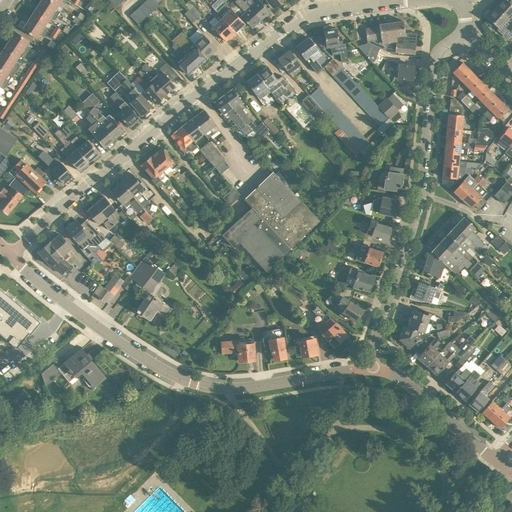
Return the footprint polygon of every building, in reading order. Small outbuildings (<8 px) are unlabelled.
[(47,0),(41,0),(38,5),(56,17),(59,13),(56,10),(58,7),(47,0)] [(113,0),(109,0),(107,2),(114,10),(119,5),(113,0)] [(240,0),(236,0),(234,2),(236,5),(231,10),(244,24),(246,23),(251,28),(253,27),(254,27),(257,25),(256,24),(260,21),(240,0)] [(240,0),(260,21),(269,12),(258,0),(254,4),(250,0),(240,0)] [(267,0),(274,8),(284,0),(267,0)] [(511,0),(510,0),(508,3),(505,0),(502,0),(495,8),(511,23),(511,0)] [(184,5),(189,10),(193,6),(189,1),(184,5)] [(89,2),(84,8),(90,12),(94,6),(89,2)] [(231,10),(230,9),(225,3),(215,12),(217,14),(221,19),(234,33),(244,24),(231,10)] [(143,4),(138,8),(146,17),(151,13),(143,4)] [(38,5),(33,14),(47,23),(51,18),(54,21),(56,17),(38,5)] [(201,14),(193,6),(189,10),(188,11),(196,19),(201,14)] [(146,17),(138,8),(129,16),(137,25),(146,17)] [(502,35),(508,28),(511,31),(511,23),(495,8),(486,18),(498,29),(496,30),(502,35)] [(191,23),(196,19),(188,11),(183,15),(191,23)] [(82,21),(84,17),(85,16),(80,12),(77,17),(80,20),(82,21)] [(33,14),(27,22),(45,34),(49,29),(45,27),(47,23),(33,14)] [(234,33),(221,19),(217,14),(213,19),(216,22),(211,27),(225,42),(234,33)] [(77,25),(80,21),(80,20),(77,17),(76,16),(72,22),(77,25)] [(27,22),(22,30),(37,40),(40,35),(43,37),(45,34),(27,22)] [(379,28),(382,50),(395,56),(395,53),(415,55),(417,34),(410,33),(404,34),(403,22),(379,25),(379,28)] [(62,31),(67,34),(71,30),(66,26),(62,31)] [(56,27),(50,36),(55,39),(61,30),(56,27)] [(380,49),(382,50),(379,28),(365,29),(367,44),(357,47),(365,56),(372,63),(375,61),(380,49)] [(347,61),(344,44),(341,44),(340,37),(337,37),(336,29),(323,31),(326,47),(331,46),(332,55),(340,54),(341,62),(347,61)] [(203,35),(198,30),(188,38),(193,44),(206,58),(216,49),(203,35)] [(9,40),(27,52),(30,48),(26,46),(29,41),(15,32),(9,40)] [(206,58),(193,44),(188,38),(182,32),(178,35),(172,40),(175,44),(197,67),(201,62),(203,63),(206,61),(205,59),(206,58)] [(76,45),(84,38),(79,33),(71,40),(76,45)] [(296,47),(308,64),(321,55),(308,39),(296,47)] [(9,40),(3,48),(18,58),(21,54),(24,56),(27,52),(9,40)] [(50,41),(47,46),(52,49),(55,44),(50,41)] [(187,76),(189,74),(191,74),(193,72),(192,71),(197,67),(175,44),(171,48),(181,60),(177,64),(187,76)] [(63,46),(57,52),(62,57),(68,51),(63,46)] [(42,50),(37,47),(32,56),(36,59),(40,61),(45,52),(42,50)] [(3,48),(0,53),(0,58),(16,69),(19,65),(15,63),(18,58),(3,48)] [(289,74),(300,66),(289,51),(277,60),(282,67),(284,66),(289,74)] [(0,58),(0,70),(11,77),(16,69),(0,58)] [(36,59),(31,67),(34,69),(40,61),(36,59)] [(333,59),(324,67),(328,72),(337,63),(333,59)] [(141,67),(145,72),(165,95),(166,94),(169,90),(171,92),(176,88),(164,74),(159,78),(156,76),(155,77),(153,74),(154,73),(150,68),(150,69),(145,63),(141,67)] [(328,72),(332,76),(341,68),(337,63),(328,72)] [(461,82),(471,72),(462,63),(452,73),(461,82)] [(397,79),(412,81),(413,67),(396,65),(396,73),(397,74),(397,79)] [(31,67),(25,75),(29,78),(34,69),(31,67)] [(257,74),(270,92),(271,94),(281,87),(287,95),(293,91),(282,77),(277,81),(267,67),(257,74)] [(345,72),(341,68),(332,76),(336,80),(345,72)] [(0,70),(0,82),(5,86),(11,77),(0,70)] [(160,99),(165,95),(145,72),(140,77),(145,81),(146,80),(148,83),(147,84),(148,86),(144,90),(157,105),(162,101),(160,99)] [(340,85),(349,76),(345,72),(336,80),(340,85)] [(471,92),(481,82),(471,72),(461,82),(471,92)] [(246,82),(256,97),(259,100),(264,96),(270,92),(257,74),(246,82)] [(25,75),(20,84),(23,86),(29,78),(25,75)] [(353,81),(349,76),(340,85),(344,89),(353,81)] [(148,103),(140,94),(126,79),(121,85),(134,98),(130,102),(141,114),(139,115),(141,118),(148,112),(146,111),(152,107),(149,103),(148,103)] [(31,93),(37,86),(33,81),(28,89),(31,93)] [(357,85),(355,83),(353,81),(344,89),(348,93),(357,85)] [(479,100),(489,91),(481,82),(471,92),(479,100)] [(20,84),(14,92),(18,94),(23,86),(20,84)] [(357,85),(348,93),(352,98),(361,89),(357,85)] [(309,96),(313,101),(322,92),(318,88),(309,96)] [(237,105),(241,102),(232,89),(230,90),(229,90),(227,92),(227,93),(223,96),(245,126),(246,125),(252,131),(256,135),(261,140),(270,131),(261,122),(257,127),(252,121),(250,122),(237,105)] [(361,89),(352,98),(356,102),(365,93),(361,89)] [(489,110),(498,100),(489,91),(479,100),(488,109),(489,110)] [(14,92),(9,100),(12,102),(18,94),(14,92)] [(138,118),(127,105),(115,92),(109,96),(116,104),(115,108),(114,110),(115,110),(114,111),(128,127),(129,126),(131,126),(134,124),(134,122),(138,118)] [(322,92),(313,101),(317,105),(326,97),(322,92)] [(462,92),(457,97),(461,101),(466,96),(462,92)] [(365,93),(356,102),(360,106),(369,98),(365,93)] [(313,101),(309,96),(308,95),(302,100),(302,104),(315,118),(322,111),(321,109),(317,105),(313,101)] [(388,100),(397,110),(403,105),(393,95),(388,100)] [(239,130),(245,137),(252,131),(246,125),(245,126),(223,96),(218,99),(217,99),(215,100),(215,102),(213,103),(223,116),(226,113),(239,130)] [(466,96),(461,101),(469,110),(474,105),(466,96)] [(326,97),(317,105),(321,109),(330,101),(326,97)] [(369,98),(360,106),(364,110),(373,102),(369,98)] [(378,108),(381,110),(385,115),(389,119),(398,111),(397,110),(388,100),(387,99),(378,108)] [(9,100),(3,108),(7,111),(12,102),(9,100)] [(463,116),(461,116),(462,106),(457,101),(455,100),(452,100),(450,115),(448,114),(447,129),(462,131),(463,116)] [(489,110),(488,109),(483,114),(489,120),(494,115),(497,119),(507,109),(498,100),(489,110)] [(321,109),(322,111),(325,114),(334,105),(330,101),(321,109)] [(373,102),(364,110),(368,115),(377,106),(373,102)] [(71,121),(77,115),(75,113),(68,106),(66,104),(62,108),(64,110),(62,111),(71,121)] [(334,105),(325,114),(329,118),(338,109),(334,105)] [(469,110),(473,114),(478,109),(475,105),(474,105),(469,110)] [(381,110),(378,108),(377,106),(368,115),(372,119),(381,110)] [(98,122),(113,139),(119,134),(119,135),(124,131),(112,118),(107,122),(94,107),(89,112),(98,122)] [(338,109),(329,118),(333,122),(342,114),(338,109)] [(381,110),(372,119),(375,123),(385,115),(381,110)] [(207,140),(219,131),(203,111),(194,117),(192,119),(203,135),(207,140)] [(98,122),(89,112),(83,117),(92,126),(88,129),(105,149),(109,145),(108,144),(113,139),(98,122)] [(342,114),(333,122),(337,126),(346,118),(342,114)] [(383,124),(389,119),(385,115),(375,123),(379,128),(383,124)] [(261,122),(270,131),(271,132),(273,135),(278,131),(276,128),(267,118),(261,122)] [(337,126),(339,128),(341,131),(350,122),(346,118),(337,126)] [(192,119),(182,127),(194,142),(203,135),(192,119)] [(393,124),(389,119),(383,124),(387,129),(393,124)] [(4,124),(8,129),(12,124),(8,120),(4,124)] [(0,154),(5,157),(17,139),(12,136),(13,134),(2,124),(0,122),(0,154)] [(32,128),(43,139),(49,133),(38,122),(32,128)] [(350,122),(341,131),(345,135),(354,127),(350,122)] [(97,156),(97,154),(98,153),(86,140),(82,144),(73,133),(65,125),(60,131),(63,134),(63,135),(69,142),(72,145),(88,162),(92,158),(94,159),(97,156)] [(194,142),(182,127),(172,136),(180,147),(179,148),(184,154),(189,150),(192,153),(198,148),(194,142)] [(354,127),(345,135),(349,139),(358,131),(354,127)] [(341,131),(339,128),(334,133),(355,157),(360,152),(356,148),(353,144),(349,139),(345,135),(341,131)] [(486,147),(494,135),(487,128),(478,129),(477,139),(477,144),(486,147)] [(499,139),(500,139),(496,144),(505,151),(511,143),(511,131),(508,128),(499,139)] [(461,143),(462,131),(447,129),(445,142),(461,143)] [(358,131),(349,139),(353,144),(362,135),(358,131)] [(83,168),(83,166),(88,162),(72,145),(69,142),(63,135),(59,138),(65,145),(60,150),(64,154),(78,171),(79,170),(81,170),(83,168)] [(362,135),(353,144),(356,148),(366,139),(362,135)] [(366,139),(356,148),(360,152),(367,146),(370,144),(366,139)] [(210,142),(205,145),(200,149),(199,150),(204,156),(214,167),(223,160),(210,142)] [(444,154),(459,155),(467,156),(467,149),(474,150),(473,152),(482,153),(483,151),(486,147),(477,144),(467,143),(461,143),(445,142),(444,154)] [(367,146),(360,152),(365,157),(372,151),(367,146)] [(31,149),(38,156),(40,154),(33,147),(31,149)] [(151,157),(169,178),(177,172),(173,168),(178,165),(173,159),(171,160),(162,148),(151,157)] [(71,179),(71,178),(72,176),(61,162),(55,157),(52,160),(43,151),(40,154),(38,156),(46,163),(63,184),(68,180),(69,180),(71,179)] [(497,161),(486,153),(485,160),(493,166),(497,161)] [(459,162),(459,155),(444,154),(443,166),(472,169),(472,168),(473,163),(459,162)] [(158,188),(169,178),(151,157),(141,165),(151,177),(149,178),(158,188)] [(3,160),(0,164),(0,167),(4,170),(8,165),(3,160)] [(45,182),(42,179),(45,175),(37,168),(34,171),(26,164),(25,165),(20,160),(14,168),(13,167),(11,170),(13,172),(29,187),(36,193),(45,182)] [(464,174),(465,174),(472,174),(472,169),(443,166),(441,178),(457,180),(458,174),(464,174)] [(390,167),(389,173),(388,178),(386,178),(385,186),(384,190),(395,191),(395,187),(401,188),(402,175),(403,169),(390,167)] [(11,170),(8,173),(15,178),(9,186),(11,188),(8,191),(3,187),(0,191),(0,198),(2,200),(0,202),(0,209),(7,215),(29,187),(13,172),(11,170)] [(278,172),(275,174),(284,185),(288,182),(278,172)] [(273,173),(255,189),(243,200),(251,208),(221,236),(233,249),(239,243),(265,272),(319,223),(300,201),(284,185),(275,174),(273,173)] [(158,207),(150,198),(154,195),(150,190),(148,191),(140,182),(139,184),(131,174),(121,183),(134,200),(142,210),(149,216),(158,207)] [(468,176),(463,181),(453,192),(462,200),(482,178),(478,175),(473,180),(468,176)] [(482,178),(462,200),(471,209),(474,206),(479,210),(486,202),(481,198),(486,192),(481,187),(486,182),(482,178)] [(503,204),(511,194),(511,186),(507,181),(494,196),(503,204)] [(122,205),(123,205),(126,209),(130,205),(137,214),(139,212),(142,215),(140,217),(148,224),(152,219),(149,216),(142,210),(134,200),(121,183),(111,192),(122,205)] [(229,206),(240,197),(233,189),(233,188),(230,185),(227,187),(230,191),(222,198),(229,206)] [(118,222),(112,214),(115,210),(104,197),(95,204),(113,226),(118,222)] [(393,203),(393,200),(382,197),(382,198),(372,200),(370,211),(379,213),(394,217),(398,204),(393,203)] [(98,225),(102,222),(108,230),(113,226),(95,204),(86,212),(98,225)] [(455,226),(480,250),(485,245),(472,232),(475,229),(463,217),(455,226)] [(386,242),(391,229),(376,224),(377,222),(371,220),(366,234),(372,236),(378,238),(378,239),(380,240),(381,239),(386,242)] [(96,246),(98,244),(104,252),(112,244),(105,239),(92,228),(92,227),(85,221),(80,225),(76,221),(66,229),(72,237),(75,240),(79,244),(83,249),(81,250),(93,264),(100,258),(89,246),(96,246)] [(480,250),(455,226),(447,234),(459,246),(472,258),(466,252),(469,248),(479,257),(483,253),(480,250)] [(447,234),(439,243),(464,267),(468,271),(473,266),(469,261),(472,258),(459,246),(447,234)] [(62,258),(65,260),(69,256),(67,254),(72,250),(60,235),(49,243),(62,258)] [(114,235),(110,240),(119,249),(124,244),(114,235)] [(498,249),(505,242),(497,235),(491,242),(498,249)] [(336,243),(330,241),(327,249),(334,251),(336,243)] [(74,267),(65,260),(62,258),(49,243),(38,251),(52,267),(63,275),(65,271),(68,274),(74,267)] [(443,263),(446,266),(451,271),(456,275),(464,267),(439,243),(432,250),(443,263)] [(156,245),(145,258),(148,261),(153,255),(160,255),(166,260),(169,256),(156,245)] [(364,263),(364,262),(378,267),(383,253),(369,248),(368,249),(361,246),(356,260),(364,263)] [(423,272),(440,278),(442,269),(446,266),(443,263),(432,250),(431,251),(427,256),(428,256),(425,265),(424,264),(422,271),(423,271),(423,272)] [(297,257),(293,253),(288,256),(292,261),(297,257)] [(150,262),(148,261),(145,258),(130,276),(129,275),(124,282),(121,286),(127,290),(135,280),(148,291),(163,272),(150,262)] [(181,270),(174,264),(166,272),(173,279),(181,270)] [(473,266),(469,270),(477,278),(481,273),(473,266)] [(247,267),(239,275),(247,284),(255,276),(247,267)] [(273,282),(282,275),(277,268),(268,275),(273,282)] [(359,271),(349,268),(347,277),(348,277),(355,279),(353,286),(353,287),(361,290),(363,291),(363,289),(369,291),(372,283),(369,282),(371,277),(358,273),(359,271)] [(118,289),(121,286),(124,282),(114,274),(104,288),(113,296),(118,289)] [(234,296),(245,286),(239,279),(234,283),(236,284),(229,290),(234,296)] [(263,291),(258,282),(253,285),(258,294),(263,291)] [(438,291),(434,290),(435,289),(418,283),(414,297),(430,303),(432,297),(438,299),(441,293),(438,292),(438,291)] [(0,337),(15,349),(39,320),(0,288),(0,337)] [(113,296),(104,288),(97,297),(103,302),(104,301),(108,304),(113,296)] [(144,300),(138,309),(133,306),(132,308),(139,313),(140,313),(149,319),(155,310),(166,317),(171,309),(161,302),(161,301),(145,290),(140,297),(144,300)] [(356,322),(363,311),(350,302),(349,303),(342,297),(337,304),(345,309),(341,314),(348,318),(348,319),(349,320),(350,318),(356,322)] [(474,298),(471,303),(476,307),(479,302),(474,298)] [(433,320),(429,319),(431,314),(424,312),(423,314),(414,309),(411,318),(427,324),(431,325),(433,320)] [(222,312),(216,319),(224,327),(230,320),(222,312)] [(424,333),(427,324),(411,318),(408,327),(404,326),(424,333)] [(315,326),(323,335),(329,341),(330,340),(335,346),(346,336),(335,324),(331,319),(326,323),(322,319),(315,326)] [(426,339),(430,335),(429,334),(428,335),(424,333),(404,326),(399,340),(400,341),(416,336),(419,339),(422,336),(426,339)] [(438,339),(449,336),(447,330),(436,333),(438,339)] [(409,350),(419,339),(416,336),(400,341),(409,350)] [(274,360),(286,358),(283,338),(269,340),(268,338),(263,339),(265,352),(271,351),(271,354),(273,354),(274,360)] [(453,356),(456,353),(461,358),(471,347),(470,346),(472,344),(467,339),(462,344),(463,345),(458,350),(456,346),(453,344),(450,342),(442,351),(427,367),(436,375),(448,363),(448,362),(453,356)] [(254,360),(253,343),(253,341),(246,342),(246,344),(238,344),(238,340),(221,342),(222,354),(238,352),(239,361),(254,360)] [(310,358),(317,356),(315,340),(293,344),(296,355),(302,354),(302,357),(309,356),(310,358)] [(442,351),(437,346),(439,343),(435,340),(429,346),(428,346),(417,358),(427,367),(442,351)] [(474,350),(471,347),(461,358),(455,364),(459,369),(466,361),(470,356),(469,356),(474,350)] [(66,362),(58,369),(60,371),(69,382),(75,378),(82,373),(93,387),(105,378),(104,378),(102,379),(84,358),(86,356),(81,349),(66,362)] [(496,370),(505,360),(500,355),(490,365),(496,370)] [(501,375),(510,364),(505,360),(496,370),(501,375)] [(41,374),(44,384),(59,372),(60,371),(58,369),(54,364),(41,374)] [(475,389),(471,385),(484,371),(478,366),(472,374),(464,382),(455,392),(464,401),(475,389)] [(462,372),(458,369),(454,373),(445,384),(455,392),(464,382),(472,374),(466,369),(462,372)] [(484,396),(493,386),(488,382),(468,404),(477,412),(488,400),(484,396)] [(10,420),(32,402),(23,392),(2,410),(10,420)] [(506,404),(511,398),(507,395),(502,400),(506,404)] [(482,413),(491,421),(506,404),(505,404),(500,410),(492,402),(482,413)] [(506,404),(491,421),(500,429),(510,418),(505,414),(510,408),(506,404)]
